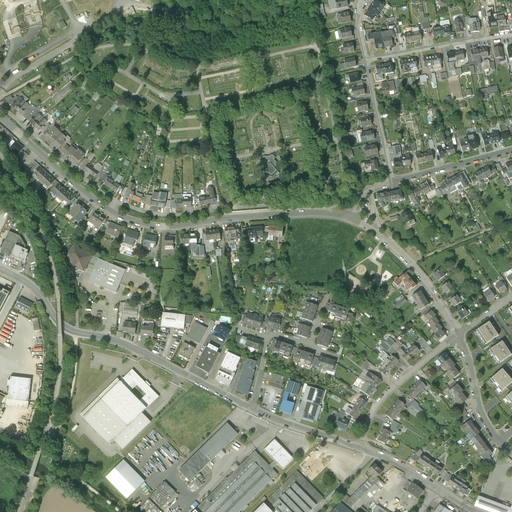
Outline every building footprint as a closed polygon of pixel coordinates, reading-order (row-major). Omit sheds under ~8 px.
[(330,11),(337,10),(335,1),(334,0),(330,0),(331,2),(328,3),(330,11)] [(347,8),(345,0),(340,0),(335,1),(337,10),(347,8)] [(375,1),(370,9),(379,15),(384,8),(381,6),(382,6),(375,1)] [(448,8),(439,2),(437,5),(446,11),(448,8)] [(324,15),(322,5),(316,6),(318,17),(324,15)] [(424,30),(429,29),(427,18),(424,19),(421,6),(419,6),(419,10),(418,10),(421,24),(422,24),(424,30)] [(377,18),(379,15),(370,9),(365,17),(368,19),(372,22),(376,17),(377,18)] [(351,23),(349,13),(341,15),(343,24),(351,23)] [(504,18),(496,19),(498,28),(505,27),(504,18)] [(490,29),(498,28),(496,19),(488,20),(490,29)] [(454,21),(456,34),(463,33),(462,25),(460,20),(454,21)] [(479,32),(478,25),(470,26),(471,34),(479,32)] [(448,27),(440,28),(442,37),(450,36),(449,34),(448,27)] [(350,28),(337,31),(339,39),(347,37),(352,36),(350,28)] [(434,39),(442,37),(440,28),(432,30),(434,39)] [(95,30),(86,35),(89,40),(98,35),(95,30)] [(393,32),(381,34),(384,49),(392,47),(391,40),(395,39),(393,32)] [(420,32),(412,34),(413,43),(422,42),(420,32)] [(381,34),(371,36),(367,36),(368,42),(369,44),(374,43),(375,50),(384,49),(381,34)] [(406,45),(413,43),(412,34),(404,35),(406,45)] [(352,43),(343,45),(344,49),(341,50),(342,53),(344,53),(345,53),(354,51),(352,43)] [(486,48),(478,50),(480,59),(488,58),(486,48)] [(493,49),(495,59),(499,58),(503,57),(501,48),(493,49)] [(472,61),(480,59),(478,50),(470,51),(472,61)] [(462,51),(454,53),(456,62),(464,60),(462,51)] [(448,63),(456,62),(454,53),(447,54),(448,63)] [(439,56),(431,57),(433,66),(434,71),(442,70),(439,56)] [(425,67),(433,66),(431,57),(423,59),(425,67)] [(340,65),(341,70),(356,67),(354,58),(344,60),(345,64),(340,65)] [(415,59),(407,60),(409,69),(417,67),(415,59)] [(407,69),(409,69),(407,60),(399,62),(401,71),(403,70),(403,71),(407,71),(407,69)] [(489,61),(481,62),(481,65),(483,71),(490,69),(489,61)] [(392,63),(383,65),(385,73),(393,72),(392,63)] [(377,75),(385,73),(383,65),(375,66),(377,75)] [(357,73),(349,75),(350,83),(356,81),(359,81),(357,73)] [(51,75),(45,79),(48,84),(52,82),(51,80),(53,79),(51,75)] [(59,92),(52,98),(56,103),(62,98),(61,97),(75,85),(75,84),(81,80),(79,77),(72,83),(70,81),(59,92)] [(363,86),(352,89),(354,98),(357,97),(357,96),(365,94),(363,86)] [(22,94),(19,97),(24,101),(25,102),(28,99),(22,94)] [(487,95),(479,96),(481,104),(486,103),(485,100),(488,99),(487,95)] [(7,102),(11,106),(18,98),(16,96),(13,99),(12,98),(7,102)] [(11,106),(16,110),(24,101),(19,97),(18,98),(11,106)] [(16,110),(21,115),(29,106),(25,102),(24,101),(16,110)] [(362,102),(356,103),(358,112),(368,110),(366,102),(362,103),(362,102)] [(25,118),(30,113),(30,112),(36,108),(33,105),(31,106),(30,105),(29,106),(21,115),(25,118)] [(25,118),(29,121),(40,111),(41,110),(42,109),(38,106),(36,108),(30,112),(30,113),(25,118)] [(79,109),(75,106),(71,110),(76,115),(81,109),(80,108),(79,109)] [(29,122),(34,126),(39,121),(43,117),(45,115),(46,114),(41,110),(40,111),(29,121),(29,122)] [(45,119),(43,117),(39,121),(34,126),(39,131),(47,121),(45,119)] [(369,117),(360,119),(361,127),(371,124),(369,117)] [(47,138),(51,142),(61,132),(56,128),(55,127),(54,126),(51,129),(45,136),(44,136),(46,138),(47,138)] [(47,129),(43,134),(45,136),(51,129),(49,127),(47,129)] [(359,134),(361,142),(375,139),(373,131),(362,133),(359,134)] [(66,137),(61,132),(51,142),(57,147),(57,146),(59,148),(65,141),(63,140),(66,137)] [(493,135),(490,136),(492,144),(499,142),(496,132),(492,133),(493,135)] [(484,146),(492,144),(490,136),(486,137),(485,133),(481,134),(484,146)] [(466,136),(467,140),(470,150),(477,148),(474,135),(473,135),(472,134),(466,136)] [(61,150),(61,149),(66,144),(71,139),(67,135),(66,137),(63,140),(65,141),(59,148),(57,146),(57,147),(56,147),(60,151),(61,150)] [(462,152),(470,150),(467,140),(459,142),(462,152)] [(23,150),(16,143),(11,149),(18,156),(23,150)] [(61,150),(65,153),(70,148),(66,144),(61,149),(61,150)] [(368,147),(363,148),(365,157),(378,154),(376,144),(368,146),(368,147)] [(448,147),(445,148),(448,156),(455,154),(452,144),(448,145),(448,147)] [(65,153),(70,158),(77,151),(71,146),(70,148),(65,153)] [(395,168),(403,167),(401,158),(400,146),(392,147),(395,168)] [(440,158),(448,156),(445,148),(444,149),(442,149),(441,147),(437,148),(440,158)] [(70,158),(77,164),(83,158),(84,156),(84,154),(78,149),(77,151),(70,158)] [(427,154),(424,154),(425,163),(433,161),(431,150),(426,151),(427,154)] [(29,156),(24,152),(18,158),(23,162),(29,156)] [(418,164),(425,163),(424,154),(421,155),(420,152),(415,153),(418,164)] [(265,156),(263,157),(261,160),(263,162),(262,166),(264,168),(262,171),(265,174),(264,175),(272,178),(278,172),(277,171),(278,168),(275,165),(276,163),(274,160),(275,158),(272,155),(269,156),(266,157),(265,156)] [(405,158),(401,158),(403,167),(411,165),(409,155),(405,155),(405,158)] [(85,160),(83,158),(77,164),(79,167),(85,160)] [(365,174),(373,172),(372,171),(378,169),(376,160),(370,162),(371,162),(365,163),(366,168),(364,168),(365,174)] [(30,173),(35,169),(38,165),(34,161),(26,170),(30,173)] [(103,167),(99,173),(104,176),(105,174),(110,165),(106,162),(102,167),(103,167)] [(97,163),(94,169),(99,173),(103,167),(102,167),(97,163)] [(84,171),(90,175),(94,169),(88,165),(84,171)] [(484,178),(491,174),(489,170),(487,167),(481,170),(484,178)] [(33,175),(38,180),(45,172),(40,168),(37,171),(33,175)] [(99,173),(94,169),(90,175),(95,179),(96,177),(99,173)] [(478,181),(484,178),(481,170),(474,174),(476,177),(478,181)] [(38,180),(43,184),(50,177),(45,172),(38,180)] [(108,176),(105,174),(104,176),(101,180),(106,183),(109,179),(107,178),(108,176)] [(457,175),(450,178),(454,185),(460,181),(463,188),(468,185),(467,185),(464,178),(462,174),(458,177),(457,175)] [(511,181),(511,180),(510,176),(506,178),(503,180),(506,185),(511,181)] [(55,181),(50,177),(43,184),(48,189),(52,184),(55,181)] [(444,182),(446,185),(441,188),(445,195),(450,192),(449,191),(448,188),(454,185),(450,178),(444,182)] [(105,185),(111,189),(115,183),(109,179),(106,183),(105,185)] [(52,184),(56,189),(59,185),(60,184),(56,180),(55,181),(52,184)] [(454,185),(454,186),(456,189),(457,190),(458,190),(456,187),(461,184),(462,188),(463,188),(460,181),(454,185)] [(121,187),(115,183),(111,189),(117,193),(121,187)] [(124,197),(133,200),(136,193),(132,192),(135,185),(130,183),(128,189),(124,197)] [(426,183),(419,187),(423,195),(430,191),(428,187),(426,183)] [(52,193),(57,198),(65,190),(59,185),(56,189),(52,193)] [(209,197),(206,198),(207,205),(217,203),(215,196),(213,188),(213,187),(210,188),(208,188),(209,197)] [(417,198),(423,195),(419,187),(413,190),(414,193),(417,198)] [(69,194),(65,190),(57,198),(62,202),(69,194)] [(402,199),(400,190),(386,194),(388,202),(389,203),(402,199)] [(386,206),(386,202),(388,202),(386,194),(386,192),(376,195),(379,204),(380,204),(383,208),(386,206)] [(142,196),(136,193),(133,200),(140,203),(142,196)] [(151,206),(158,207),(160,194),(153,193),(153,197),(151,206)] [(160,193),(160,194),(158,207),(165,208),(165,207),(166,201),(167,194),(160,193)] [(409,196),(414,205),(419,202),(417,198),(414,193),(409,196)] [(74,199),(69,194),(62,202),(67,207),(71,202),(74,199)] [(176,201),(176,209),(183,208),(183,198),(183,195),(174,195),(174,201),(176,201)] [(199,198),(200,206),(207,205),(206,198),(203,198),(202,197),(199,198)] [(191,198),(183,198),(183,208),(191,208),(191,205),(191,198)] [(69,214),(74,218),(85,206),(79,202),(69,214)] [(89,210),(85,206),(74,218),(79,222),(89,210)] [(405,223),(408,222),(413,219),(409,210),(401,215),(405,223)] [(89,222),(99,229),(105,220),(95,213),(89,222)] [(122,228),(111,223),(108,229),(106,233),(118,238),(122,228)] [(284,227),(269,226),(268,240),(276,241),(276,237),(283,237),(284,227)] [(226,229),(228,242),(234,241),(234,239),(240,238),(239,227),(226,229)] [(253,232),(248,233),(248,236),(249,244),(257,244),(256,236),(264,236),(263,227),(253,228),(253,232)] [(128,230),(124,243),(133,246),(135,241),(137,241),(139,233),(128,230)] [(219,230),(212,231),(214,239),(216,239),(216,240),(220,239),(219,230)] [(207,240),(214,239),(212,231),(205,233),(207,240)] [(0,252),(11,256),(16,246),(24,249),(26,246),(20,236),(9,232),(0,252)] [(155,248),(157,237),(146,235),(144,246),(155,248)] [(181,244),(190,244),(190,236),(181,236),(181,244)] [(170,238),(165,238),(165,249),(174,249),(174,244),(174,238),(170,238)] [(28,251),(24,249),(16,246),(11,256),(23,262),(22,263),(25,264),(26,261),(25,261),(28,254),(27,253),(28,251)] [(74,246),(68,254),(75,269),(85,273),(92,257),(74,246)] [(98,259),(88,282),(117,294),(126,271),(98,259)] [(439,270),(433,275),(438,281),(444,276),(439,270)] [(402,283),(404,285),(411,280),(406,274),(399,279),(394,283),(397,287),(402,283)] [(416,286),(411,280),(404,285),(409,291),(416,286)] [(441,287),(446,294),(453,288),(448,282),(441,287)] [(501,282),(495,286),(500,294),(506,289),(502,284),(501,282)] [(489,290),(483,294),(488,301),(495,297),(491,291),(489,290)] [(412,297),(416,304),(424,298),(420,292),(412,297)] [(456,296),(449,301),(454,307),(461,302),(456,296)] [(20,297),(15,307),(19,309),(20,308),(29,312),(33,304),(20,297)] [(406,301),(403,298),(398,303),(397,304),(400,307),(406,301)] [(429,305),(424,298),(416,304),(420,310),(429,305)] [(304,308),(306,308),(316,311),(318,306),(316,306),(308,303),(306,302),(304,308)] [(329,315),(335,317),(338,307),(332,305),(331,312),(329,315)] [(138,308),(124,306),(123,316),(137,318),(137,313),(138,308)] [(335,317),(340,319),(343,309),(338,307),(335,317)] [(314,317),(316,311),(306,308),(304,314),(314,317)] [(423,314),(424,316),(431,310),(429,308),(423,314)] [(464,308),(457,313),(461,320),(469,315),(464,308)] [(349,310),(343,309),(340,319),(341,319),(340,320),(345,321),(349,310)] [(424,316),(429,321),(434,317),(435,315),(431,310),(424,316)] [(162,321),(161,327),(184,329),(185,315),(163,313),(162,321)] [(244,324),(249,325),(252,315),(247,314),(246,315),(244,322),(244,324)] [(313,322),(314,317),(304,314),(302,319),(303,319),(310,321),(313,322)] [(257,317),(252,315),(249,325),(254,327),(257,317)] [(263,319),(257,317),(254,327),(259,329),(263,319)] [(267,327),(272,328),(275,318),(270,317),(269,319),(267,325),(267,327)] [(427,323),(432,328),(437,323),(439,322),(434,317),(429,321),(427,323)] [(280,320),(275,318),(272,328),(277,330),(280,320)] [(489,322),(476,330),(485,344),(499,336),(489,322)] [(136,324),(124,323),(123,331),(129,332),(128,334),(135,335),(136,324)] [(195,323),(187,338),(199,344),(207,329),(195,323)] [(431,329),(435,334),(440,330),(442,328),(437,323),(432,328),(431,329)] [(142,326),(141,335),(153,337),(154,324),(149,324),(149,326),(142,326)] [(297,329),(299,330),(309,333),(310,328),(304,326),(299,324),(297,329)] [(217,326),(213,334),(225,341),(231,331),(220,325),(219,327),(217,326)] [(321,329),(319,334),(330,337),(332,332),(329,331),(324,329),(321,329)] [(307,338),(309,333),(299,330),(297,335),(301,336),(307,338)] [(445,335),(440,330),(435,334),(434,335),(438,341),(445,335)] [(319,334),(318,339),(328,343),(330,337),(319,334)] [(447,337),(445,335),(438,341),(440,343),(447,337)] [(248,337),(247,339),(245,345),(258,350),(261,341),(248,337)] [(382,348),(387,352),(395,343),(388,337),(384,342),(386,343),(382,348)] [(418,343),(422,348),(427,344),(422,337),(419,339),(420,341),(418,343)] [(268,349),(273,351),(276,341),(275,341),(275,340),(273,339),(271,345),(269,345),(268,349)] [(326,348),(328,343),(318,339),(316,344),(326,348)] [(278,354),(279,350),(281,343),(276,341),(273,351),(273,352),(278,354)] [(502,341),(489,350),(498,364),(511,355),(502,341)] [(184,343),(177,356),(188,361),(195,349),(184,343)] [(287,345),(281,343),(279,350),(285,352),(287,345)] [(412,347),(407,351),(412,356),(419,351),(414,344),(411,346),(412,347)] [(292,346),(287,345),(285,352),(283,356),(289,357),(290,354),(292,347),(292,346)] [(206,347),(196,367),(209,374),(220,354),(206,347)] [(298,349),(292,347),(290,354),(296,355),(297,350),(298,349)] [(406,361),(412,356),(407,351),(406,352),(402,347),(398,351),(406,361)] [(294,361),(299,363),(303,352),(297,350),(296,355),(294,361)] [(240,358),(227,352),(215,379),(229,385),(237,369),(235,368),(240,358)] [(299,363),(304,365),(308,353),(303,352),(299,363)] [(314,355),(308,353),(304,365),(310,367),(310,365),(313,357),(314,355)] [(441,365),(449,359),(445,353),(437,359),(441,365)] [(391,355),(385,363),(392,368),(398,361),(391,355)] [(316,367),(321,369),(325,358),(319,356),(319,359),(316,367)] [(310,365),(316,367),(319,359),(313,357),(310,365)] [(321,369),(327,371),(330,360),(325,358),(321,369)] [(247,359),(244,368),(254,371),(255,367),(257,362),(256,361),(247,359)] [(441,365),(447,372),(453,367),(455,366),(449,359),(441,365)] [(335,362),(330,360),(327,371),(332,373),(332,371),(335,364),(335,362)] [(375,368),(366,360),(364,363),(369,366),(373,369),(375,368)] [(385,376),(392,368),(385,363),(379,370),(385,376)] [(459,374),(453,367),(447,372),(446,373),(451,380),(453,379),(459,374)] [(255,371),(254,371),(244,368),(236,391),(248,395),(253,380),(252,380),(255,371)] [(511,380),(502,369),(490,379),(501,392),(511,382),(511,380)] [(123,450),(151,422),(142,413),(159,397),(132,370),(83,418),(110,445),(114,441),(123,450)] [(366,382),(369,384),(375,389),(381,380),(368,372),(363,380),(366,382)] [(273,374),(271,383),(269,382),(268,385),(280,389),(284,378),(273,374)] [(31,380),(11,378),(10,381),(8,381),(7,386),(10,386),(9,396),(8,400),(7,400),(7,407),(28,409),(31,380)] [(413,388),(418,393),(422,389),(423,389),(426,386),(420,380),(415,385),(416,385),(413,388)] [(360,390),(363,392),(369,384),(366,382),(360,390)] [(455,382),(450,386),(448,388),(450,390),(457,384),(455,382)] [(375,389),(369,384),(363,392),(370,397),(375,389)] [(450,390),(455,397),(461,393),(463,391),(457,384),(450,390)] [(435,391),(429,385),(426,387),(432,393),(435,391)] [(355,396),(357,393),(351,389),(347,386),(345,389),(355,396)] [(418,393),(413,388),(411,390),(410,390),(406,394),(412,400),(415,397),(414,397),(418,393)] [(467,399),(461,393),(455,397),(454,399),(460,406),(463,403),(467,399)] [(354,406),(361,411),(366,403),(359,398),(354,406)] [(398,400),(392,407),(398,413),(400,410),(404,406),(404,405),(398,400)] [(414,400),(410,405),(416,410),(421,414),(423,411),(417,406),(418,404),(414,400)] [(294,404),(283,401),(280,412),(291,415),(294,404)] [(307,402),(302,420),(314,423),(314,420),(318,421),(322,406),(307,402)] [(467,408),(463,403),(460,406),(458,407),(462,411),(464,409),(467,408)] [(412,414),(416,410),(410,405),(406,409),(408,411),(412,414)] [(361,411),(354,406),(348,415),(356,420),(361,411)] [(396,415),(398,413),(392,407),(385,415),(392,420),(396,415)] [(468,414),(464,409),(462,411),(459,413),(462,418),(465,416),(468,414)] [(345,430),(348,423),(340,419),(336,426),(345,430)] [(468,433),(475,428),(470,421),(469,421),(468,422),(461,428),(464,431),(466,430),(468,433)] [(394,422),(389,430),(396,433),(398,429),(400,425),(394,422)] [(239,435),(228,424),(179,471),(190,482),(239,435)] [(478,433),(475,428),(468,433),(472,438),(477,435),(478,433)] [(382,429),(379,434),(388,438),(391,433),(382,429)] [(385,444),(388,438),(379,434),(377,440),(385,444)] [(470,439),(474,445),(481,440),(477,435),(472,438),(470,439)] [(269,465),(255,451),(193,511),(240,511),(278,475),(272,469),(277,464),(283,470),(294,459),(275,440),(264,450),(274,461),(269,465)] [(474,445),(478,450),(484,445),(481,440),(474,445)] [(485,445),(484,445),(478,450),(482,455),(489,450),(485,445)] [(224,450),(219,455),(223,459),(228,454),(224,450)] [(417,463),(417,462),(420,458),(418,456),(422,451),(420,450),(410,458),(417,463)] [(492,454),(489,450),(482,455),(481,456),(485,462),(490,458),(488,456),(492,454)] [(314,479),(327,467),(315,455),(303,467),(314,479)] [(417,462),(430,470),(434,464),(422,455),(420,458),(417,462)] [(145,483),(125,461),(107,478),(128,499),(145,483)] [(375,479),(376,477),(382,472),(374,464),(367,471),(375,479)] [(443,469),(434,464),(430,470),(438,476),(443,469)] [(440,477),(448,482),(452,477),(447,473),(447,472),(444,470),(440,477)] [(310,484),(297,471),(268,500),(276,508),(279,511),(310,511),(320,503),(323,499),(324,499),(310,484)] [(349,499),(345,503),(354,511),(363,503),(365,505),(380,490),(379,490),(384,485),(376,477),(375,479),(372,482),(369,479),(349,499)] [(447,484),(455,489),(460,482),(452,477),(448,482),(447,484)] [(138,511),(172,511),(182,501),(177,497),(174,494),(175,492),(164,481),(138,511)] [(468,487),(460,482),(455,489),(463,495),(467,489),(468,487)] [(423,491),(413,484),(398,504),(408,511),(423,491)] [(337,495),(345,503),(349,499),(341,491),(337,495)] [(474,507),(488,511),(511,511),(511,505),(511,509),(478,497),(474,507)] [(272,511),(264,503),(255,511),(279,511),(276,508),(272,511)] [(350,511),(339,503),(331,511),(350,511)]
